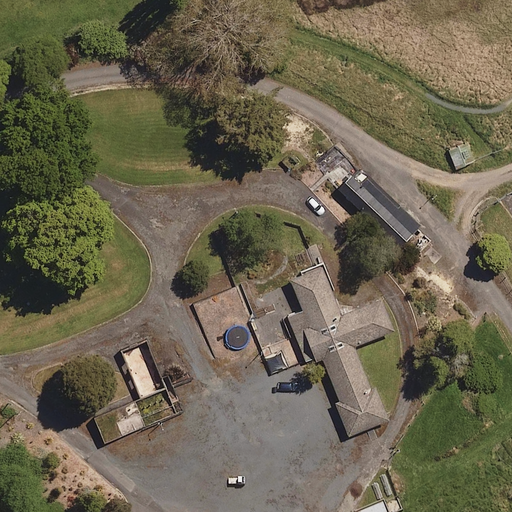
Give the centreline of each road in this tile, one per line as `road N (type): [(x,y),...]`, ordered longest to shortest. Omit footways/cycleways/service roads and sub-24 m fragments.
road 1 (track): [(511,170),(432,176),(297,99),(207,74),(112,74),(0,103)]
road 2 (track): [(511,324),(374,148)]
